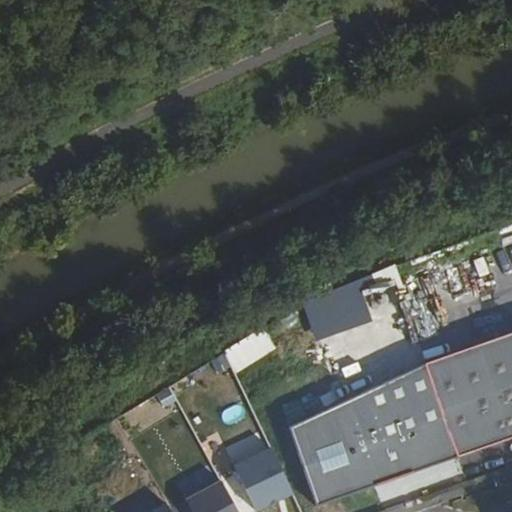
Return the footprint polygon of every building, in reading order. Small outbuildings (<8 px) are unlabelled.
[(315,340),(371,319),(356,279),(300,300),(315,340)] [(266,329),(246,338),(255,358),(275,349),(266,329)] [(511,436),(511,343),(483,353),(511,437),(511,436)] [(249,506),(288,495),(276,450),(236,461),(249,506)] [(192,511),(239,511),(223,479),(185,498),(192,511)]
